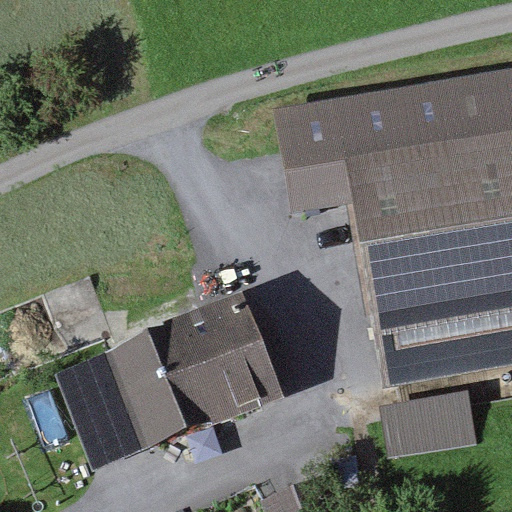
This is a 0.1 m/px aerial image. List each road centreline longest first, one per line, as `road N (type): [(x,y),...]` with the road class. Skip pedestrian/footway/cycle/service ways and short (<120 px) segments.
road 1 (unknown): [(105,511),(270,442),(306,396),(307,368),(291,326),(173,112)]
road 2 (residential): [(0,174),(330,56),(511,17)]
